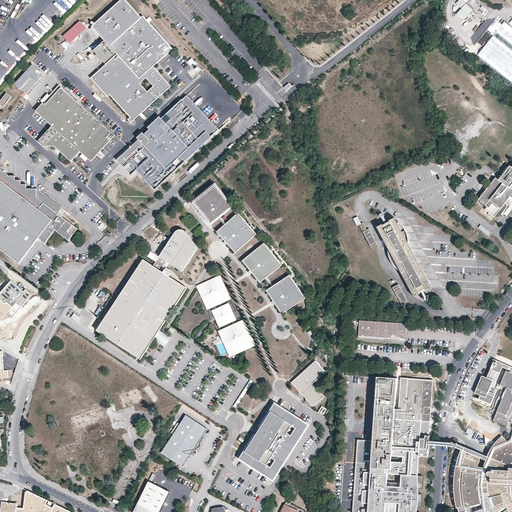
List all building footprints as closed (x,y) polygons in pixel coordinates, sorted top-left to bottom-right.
[(90,78),(107,97),(110,95),(130,118),(128,119),(131,123),(134,120),(132,117),(142,108),(144,111),(159,98),(157,95),(159,93),(161,96),(171,86),(153,67),(172,49),(143,16),(141,18),(124,0),(120,0),(91,27),(96,32),(104,41),(93,51),(105,64),(103,66),(106,68),(97,76),(95,74),(90,78)] [(466,3),(463,0),(457,0),(455,3),(461,8),(465,3),(466,3)] [(472,9),(465,3),(461,8),(455,14),(462,20),(472,10),(472,9)] [(501,24),(495,20),(490,26),(496,31),(501,24)] [(81,34),(76,27),(80,23),(79,22),(62,37),(69,44),(81,34)] [(86,29),(80,23),(76,27),(81,34),(86,29)] [(191,57),(187,60),(192,67),(196,64),(191,57)] [(36,72),(38,69),(32,64),(15,83),(27,93),(41,77),(36,72)] [(196,65),(187,73),(192,78),(200,70),(196,65)] [(60,87),(58,85),(42,103),(43,104),(44,105),(60,87)] [(114,136),(60,87),(44,105),(43,104),(35,112),(52,127),(38,142),(44,147),(54,147),(56,149),(59,149),(72,160),(80,152),(90,162),(114,136)] [(11,97),(6,93),(0,100),(0,104),(3,107),(11,97)] [(218,130),(187,95),(144,134),(142,131),(136,137),(138,139),(116,159),(130,174),(135,169),(154,189),(218,130)] [(144,111),(142,108),(132,117),(134,120),(144,111)] [(71,162),(72,160),(59,149),(56,149),(57,149),(71,162)] [(511,166),(511,167),(503,177),(508,180),(505,185),(498,180),(495,178),(478,199),(487,207),(484,209),(494,217),(502,208),(505,203),(506,204),(508,202),(506,200),(511,191),(511,166)] [(8,174),(0,168),(0,249),(15,260),(34,235),(39,239),(41,241),(42,240),(45,241),(44,243),(46,244),(56,230),(67,239),(71,234),(70,233),(75,226),(59,213),(45,203),(49,197),(38,189),(28,189),(27,185),(22,185),(21,181),(16,181),(16,176),(8,176),(8,174)] [(212,224),(233,206),(216,185),(194,202),(212,224)] [(63,208),(49,197),(45,203),(59,213),(63,208)] [(257,234),(238,213),(217,232),(236,253),(257,234)] [(397,223),(393,218),(386,222),(384,223),(376,227),(379,233),(380,232),(389,249),(388,250),(388,251),(388,253),(389,256),(389,257),(389,258),(390,259),(390,260),(391,261),(391,262),(392,263),(392,264),(393,265),(394,266),(394,267),(395,268),(396,268),(397,269),(397,270),(398,271),(399,271),(401,271),(411,290),(410,291),(413,296),(421,292),(423,291),(431,287),(428,281),(427,282),(414,258),(413,257),(412,256),(411,255),(410,253),(408,251),(407,249),(407,248),(406,246),(406,244),(408,243),(408,242),(408,241),(408,240),(408,239),(407,238),(407,237),(407,236),(406,235),(406,233),(405,232),(405,231),(404,228),(403,227),(402,226),(401,225),(400,225),(400,224),(399,223),(398,222),(397,223)] [(377,244),(369,229),(366,230),(362,223),(358,225),(362,232),(362,233),(370,248),(377,244)] [(79,228),(75,226),(70,233),(71,234),(67,239),(69,241),(79,228)] [(160,257),(167,261),(170,263),(183,272),(199,248),(187,232),(186,231),(184,230),(182,229),(181,229),(179,230),(178,231),(175,234),(160,257)] [(16,271),(39,239),(34,235),(15,260),(16,271)] [(282,265),(265,243),(243,261),(260,283),(282,265)] [(201,253),(186,276),(192,281),(207,258),(201,253)] [(163,273),(160,271),(151,265),(152,264),(144,259),(97,330),(141,359),(155,339),(152,337),(185,287),(163,273)] [(167,261),(161,270),(160,271),(163,273),(164,272),(170,263),(167,261)] [(511,273),(506,270),(502,276),(508,279),(511,273)] [(188,288),(164,272),(163,273),(185,287),(152,337),(155,339),(166,346),(171,339),(160,331),(188,288)] [(305,298),(290,275),(267,290),(281,314),(305,298)] [(228,298),(219,278),(199,287),(208,307),(228,298)] [(26,290),(13,279),(0,293),(0,314),(4,318),(10,311),(15,315),(35,293),(28,287),(26,290)] [(407,300),(399,284),(392,288),(401,303),(407,300)] [(236,318),(238,318),(230,302),(229,303),(236,318)] [(233,319),(228,306),(214,312),(220,325),(233,319)] [(82,318),(75,313),(72,318),(79,322),(82,318)] [(405,339),(406,324),(359,321),(358,336),(398,339),(405,339)] [(220,332),(223,337),(234,332),(242,350),(253,345),(243,322),(220,332)] [(234,332),(223,337),(225,342),(229,352),(231,355),(242,350),(234,332)] [(0,378),(8,378),(8,370),(3,370),(2,351),(0,351),(0,378)] [(325,372),(315,360),(291,383),(304,398),(305,400),(306,403),(307,404),(308,405),(309,405),(311,404),(313,407),(324,397),(313,384),(325,372)] [(511,371),(509,372),(506,371),(500,385),(506,388),(493,421),(501,424),(502,420),(504,419),(508,421),(509,420),(511,421),(510,422),(511,423),(511,371)] [(372,441),(371,466),(370,468),(382,469),(382,473),(417,476),(419,448),(419,445),(419,439),(420,421),(428,421),(429,407),(431,407),(432,393),(433,380),(408,378),(406,412),(394,411),(396,378),(376,377),(372,441)] [(308,426),(277,405),(241,459),(273,480),(308,426)] [(325,416),(328,409),(320,406),(318,413),(325,416)] [(207,429),(186,416),(161,453),(183,467),(207,429)] [(511,511),(511,440),(510,439),(506,442),(500,437),(495,442),(490,450),(486,456),(484,461),(459,451),(454,466),(452,474),(451,485),(451,488),(452,504),(454,509),(462,507),(462,509),(479,504),(478,503),(487,501),(489,508),(490,508),(492,511),(511,511)] [(371,466),(372,441),(357,440),(355,466),(355,474),(353,499),(358,499),(363,466),(371,466)] [(457,444),(456,447),(460,449),(459,451),(484,461),(486,456),(457,444)] [(416,511),(418,500),(417,476),(382,473),(382,469),(370,468),(371,466),(363,466),(358,499),(353,499),(352,511),(416,511)] [(160,511),(170,492),(148,482),(133,511),(160,511)] [(23,509),(16,508),(15,511),(69,511),(28,491),(25,492),(23,509)] [(462,507),(454,509),(455,511),(492,511),(490,508),(489,508),(487,501),(478,503),(479,504),(462,509),(462,507)] [(0,511),(15,511),(16,508),(16,504),(9,503),(9,504),(7,504),(7,503),(1,502),(0,509),(0,511)]
